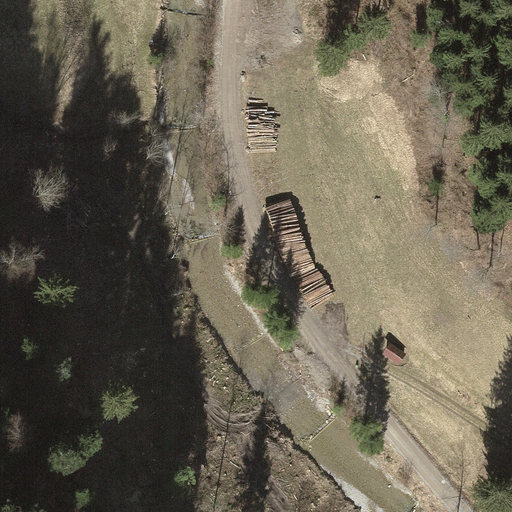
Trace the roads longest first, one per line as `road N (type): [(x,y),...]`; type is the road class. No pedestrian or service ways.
road 1 (track): [(235,0),(238,148),(276,272),(314,334),(460,511)]
road 2 (track): [(0,307),(20,365),(73,417),(117,511)]
road 3 (track): [(314,334),(406,378),(511,446)]
